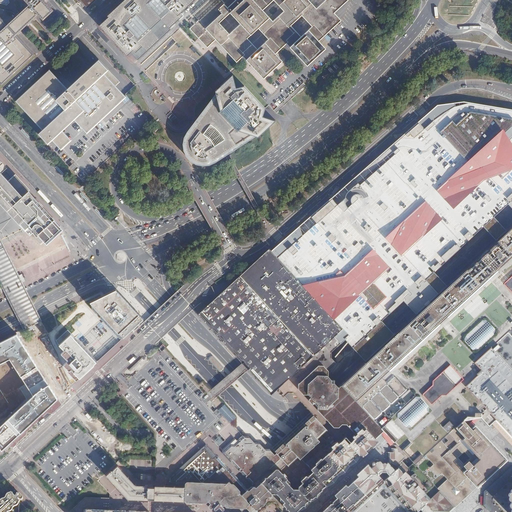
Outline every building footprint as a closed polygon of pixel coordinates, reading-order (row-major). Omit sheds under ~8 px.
[(0,31),(12,20),(22,30),(38,15),(43,20),(53,11),(42,0),(24,0),(27,3),(28,3),(29,4),(19,13),(16,16),(13,13),(13,14),(12,15),(10,17),(4,11),(5,10),(0,8),(0,31)] [(0,0),(0,8),(5,10),(4,11),(10,17),(12,15),(13,14),(13,13),(16,16),(19,13),(16,10),(18,9),(20,7),(15,1),(14,1),(14,0),(0,0)] [(124,0),(98,24),(107,33),(116,43),(135,63),(175,25),(172,21),(194,0),(124,0)] [(243,53),(248,58),(246,59),(263,78),(282,61),(275,53),(288,42),(307,62),(323,48),(316,40),(338,20),(331,12),(343,0),(208,0),(178,28),(220,73),(243,53)] [(0,82),(2,85),(35,54),(17,35),(22,30),(12,20),(0,31),(0,82)] [(91,108),(103,121),(128,97),(126,95),(124,96),(116,88),(117,87),(116,87),(114,86),(113,85),(116,82),(108,74),(106,76),(104,74),(104,73),(103,73),(107,69),(99,61),(99,60),(99,59),(98,60),(98,61),(95,64),(94,63),(93,64),(94,65),(86,73),(85,72),(84,73),(85,74),(76,82),(76,81),(75,82),(75,83),(73,85),(67,79),(66,79),(63,75),(60,78),(63,82),(62,84),(58,80),(59,80),(58,79),(57,79),(50,71),(50,70),(49,70),(49,71),(41,79),(40,78),(40,79),(33,86),(33,85),(32,86),(27,92),(26,91),(25,92),(26,93),(18,100),(17,100),(16,101),(17,101),(18,101),(25,109),(25,110),(26,110),(34,119),(33,119),(34,120),(35,119),(43,128),(42,129),(39,133),(48,143),(53,139),(57,144),(53,148),(59,154),(63,150),(72,142),(64,133),(77,121),(91,108)] [(116,82),(113,85),(114,86),(119,81),(108,70),(109,69),(108,68),(107,69),(103,73),(104,73),(104,74),(106,76),(108,74),(116,82)] [(227,154),(230,152),(255,136),(258,137),(276,120),(274,120),(272,119),(263,116),(265,108),(269,105),(258,94),(255,97),(244,86),(236,88),(232,74),(215,91),(216,93),(196,120),(191,125),(188,129),(186,132),(184,136),(183,139),(183,143),(183,146),(184,150),(186,153),(188,156),(190,159),(193,161),(196,163),(200,164),(204,164),(207,164),(211,164),(214,162),(217,160),(222,157),(227,154)] [(72,142),(63,150),(59,154),(84,181),(150,119),(149,119),(150,118),(152,116),(150,114),(163,102),(153,92),(156,89),(147,79),(146,80),(141,75),(136,79),(138,82),(127,92),(125,94),(126,95),(128,97),(103,121),(91,108),(77,121),(64,133),(72,142)] [(439,118),(456,106),(472,102),(467,101),(437,105),(420,120),(427,128),(439,118)] [(511,201),(511,109),(472,102),(456,106),(439,118),(427,128),(420,120),(410,128),(338,191),(299,224),(307,232),(279,259),(339,324),(344,320),(361,339),(384,317),(405,298),(433,273),(485,226),(496,216),(510,204),(511,201)] [(53,139),(48,143),(53,148),(57,144),(53,139)] [(7,209),(24,228),(26,230),(28,233),(31,230),(29,227),(32,225),(37,231),(36,231),(45,240),(54,232),(59,227),(60,228),(61,228),(59,226),(60,225),(52,216),(51,217),(45,211),(47,210),(46,209),(45,211),(39,205),(41,203),(40,203),(39,204),(33,198),(35,197),(28,190),(26,192),(21,186),(22,185),(18,181),(17,182),(5,169),(6,167),(0,160),(0,157),(1,157),(0,155),(0,265),(10,260),(2,243),(0,240),(4,238),(0,232),(0,199),(2,201),(1,202),(7,209)] [(0,232),(4,238),(6,240),(26,230),(24,228),(7,209),(1,202),(2,201),(0,199),(0,232)] [(485,226),(497,239),(508,228),(496,216),(485,226)] [(299,224),(270,249),(279,259),(307,232),(299,224)] [(372,354),(368,358),(367,359),(350,375),(343,381),(340,383),(318,404),(318,409),(321,412),(334,427),(339,427),(342,424),(347,424),(355,433),(356,434),(357,434),(363,429),(364,430),(366,429),(375,439),(384,431),(390,437),(399,446),(415,464),(428,451),(466,416),(467,415),(475,407),(477,409),(480,409),(480,413),(484,413),(484,412),(485,409),(484,409),(486,408),(490,412),(494,409),(496,412),(498,414),(503,415),(502,418),(511,428),(511,224),(508,228),(497,239),(446,287),(418,312),(397,331),(384,343),(372,354)] [(339,324),(279,259),(270,249),(267,251),(200,313),(203,310),(209,316),(206,319),(212,326),(226,342),(245,362),(248,365),(250,367),(273,392),(276,390),(282,384),(297,370),(314,355),(317,359),(322,355),(318,351),(320,349),(327,356),(333,350),(336,347),(330,340),(331,339),(339,331),(338,330),(337,325),(339,325),(339,324)] [(0,276),(15,269),(10,260),(0,265),(0,276)] [(15,269),(0,276),(0,277),(0,278),(2,283),(1,283),(2,284),(3,285),(4,287),(7,290),(25,280),(22,273),(18,275),(17,274),(17,273),(15,270),(15,269)] [(405,298),(418,312),(446,287),(433,273),(405,298)] [(144,319),(116,290),(105,295),(102,296),(90,302),(99,311),(105,318),(114,328),(123,337),(144,319)] [(203,310),(200,313),(206,319),(209,316),(203,310)] [(360,340),(361,341),(355,346),(367,359),(368,358),(372,354),(384,343),(397,331),(384,317),(361,339),(360,340)] [(346,340),(350,340),(355,346),(361,341),(360,340),(361,339),(344,320),(339,324),(339,325),(337,325),(338,330),(339,331),(331,339),(330,340),(336,347),(338,346),(345,339),(346,340)] [(73,374),(75,378),(76,380),(97,362),(74,337),(70,333),(68,330),(57,340),(56,341),(59,346),(60,345),(64,350),(62,352),(73,374)] [(25,382),(42,374),(18,335),(0,343),(0,365),(2,364),(11,359),(12,361),(25,382)] [(151,430),(154,433),(153,438),(153,453),(126,453),(104,473),(105,474),(102,476),(100,478),(98,481),(108,491),(115,485),(107,475),(112,470),(113,470),(119,465),(131,478),(138,486),(146,486),(155,487),(168,487),(168,477),(169,476),(171,478),(172,476),(171,475),(175,471),(201,448),(206,443),(219,458),(224,453),(243,436),(241,434),(236,428),(237,417),(230,410),(219,397),(217,396),(212,390),(203,380),(199,383),(163,344),(121,382),(119,385),(113,390),(117,393),(119,396),(151,430)] [(223,368),(212,356),(211,357),(208,359),(219,371),(222,369),(223,368)] [(298,388),(303,394),(308,394),(328,376),(328,370),(324,365),(318,365),(304,378),(298,383),(298,388)] [(282,384),(290,392),(288,393),(294,393),(311,412),(316,417),(321,412),(318,409),(318,404),(308,394),(303,394),(298,388),(298,383),(304,378),(297,370),(282,384)] [(308,394),(318,404),(340,383),(328,370),(328,376),(308,394)] [(25,382),(29,388),(33,395),(37,391),(48,384),(42,374),(25,382)] [(48,384),(37,391),(33,395),(5,420),(18,434),(43,411),(57,398),(48,384)] [(290,392),(282,384),(276,390),(283,398),(288,393),(290,392)] [(489,419),(496,412),(494,409),(490,412),(486,408),(484,409),(485,409),(484,412),(484,413),(480,413),(480,409),(477,409),(475,407),(467,415),(476,417),(483,419),(486,422),(489,419)] [(288,465),(299,456),(301,458),(303,457),(320,442),(317,439),(321,435),(327,430),(328,431),(316,417),(311,412),(299,423),(295,426),(286,435),(279,441),(278,441),(276,444),(275,444),(272,447),(277,453),(276,453),(284,461),(286,463),(286,464),(287,464),(288,465)] [(511,428),(502,418),(503,415),(498,414),(496,412),(489,419),(511,443),(511,428)] [(475,430),(474,428),(476,426),(468,417),(466,416),(428,451),(437,461),(434,464),(441,471),(445,468),(451,475),(441,485),(443,487),(458,503),(460,501),(459,499),(461,498),(462,499),(467,494),(466,493),(468,491),(469,492),(474,488),(472,487),(473,486),(472,484),(474,483),(470,478),(479,470),(480,469),(482,471),(488,465),(487,463),(489,461),(491,463),(494,460),(489,455),(494,450),(491,447),(490,448),(488,447),(489,445),(484,440),(483,441),(481,439),(483,438),(480,435),(478,437),(473,432),(475,430)] [(0,442),(4,446),(18,434),(5,420),(0,424),(0,442)] [(495,463),(503,456),(476,426),(474,428),(475,430),(473,432),(478,437),(480,435),(483,438),(481,439),(483,441),(484,440),(489,445),(488,447),(490,448),(491,447),(494,450),(489,455),(494,460),(491,463),(489,461),(487,463),(488,465),(482,471),(480,469),(479,470),(470,478),(474,483),(487,471),(495,463)] [(350,442),(346,437),(344,438),(341,440),(339,443),(337,441),(331,446),(333,448),(322,458),(316,463),(311,468),(314,472),(312,475),(311,473),(308,476),(305,476),(304,477),(301,477),(301,480),(303,482),(299,486),(298,488),(293,483),(291,480),(287,476),(287,474),(285,474),(281,469),(278,469),(270,476),(268,476),(268,478),(265,480),(277,493),(279,495),(281,498),(284,501),(284,502),(283,503),(286,507),(286,509),(288,509),(290,511),(295,511),(299,509),(304,505),(326,484),(324,482),(341,467),(342,469),(354,459),(356,456),(359,454),(361,456),(362,458),(364,456),(368,453),(373,448),(377,444),(379,443),(377,441),(375,439),(366,429),(364,430),(363,429),(357,434),(356,434),(355,436),(354,434),(353,436),(354,438),(350,442)] [(316,463),(322,458),(333,448),(331,446),(324,438),(321,435),(317,439),(320,442),(303,457),(301,458),(311,468),(316,463)] [(282,463),(284,461),(276,453),(274,455),(270,450),(266,450),(260,444),(255,444),(249,437),(244,437),(243,436),(224,453),(219,458),(206,443),(201,448),(175,471),(171,475),(172,476),(171,478),(169,476),(168,477),(168,487),(155,487),(146,486),(138,486),(131,478),(119,465),(113,470),(112,470),(107,475),(115,485),(117,485),(121,490),(121,491),(122,493),(124,493),(128,497),(128,499),(128,500),(129,500),(131,498),(137,499),(138,500),(139,500),(140,499),(147,499),(148,500),(155,501),(168,501),(183,502),(184,502),(186,502),(204,502),(213,511),(290,511),(288,509),(286,509),(286,507),(283,503),(284,502),(284,501),(281,498),(294,487),(295,488),(298,488),(293,483),(291,480),(287,476),(287,474),(285,474),(281,469),(285,466),(282,463)] [(387,485),(394,492),(396,495),(397,496),(402,501),(411,511),(432,511),(433,511),(449,511),(455,507),(454,506),(440,491),(431,499),(425,493),(424,494),(419,489),(416,486),(417,486),(417,485),(417,484),(418,483),(417,482),(417,481),(416,481),(416,480),(415,480),(414,480),(414,481),(413,481),(413,482),(411,483),(410,482),(408,479),(409,478),(404,473),(405,472),(400,466),(404,463),(402,461),(405,458),(397,448),(393,448),(393,452),(390,452),(389,456),(388,457),(389,458),(389,463),(388,463),(385,463),(382,462),(381,472),(381,473),(379,475),(381,477),(381,483),(384,484),(387,484),(387,485)] [(286,464),(286,463),(284,461),(282,463),(285,466),(281,469),(285,474),(287,474),(287,476),(291,480),(293,483),(298,488),(299,486),(303,482),(301,480),(301,477),(304,477),(305,476),(308,476),(311,473),(312,475),(314,472),(311,468),(301,458),(299,456),(288,465),(287,464),(286,464)] [(479,511),(481,511),(483,511),(484,511),(490,511),(484,504),(484,492),(510,467),(511,467),(511,466),(511,465),(503,456),(495,463),(487,471),(474,483),(472,484),(473,486),(472,487),(474,488),(469,492),(468,491),(466,493),(467,494),(462,499),(461,498),(459,499),(460,501),(458,503),(454,506),(455,507),(449,511),(433,511),(432,511),(479,511)] [(337,496),(338,497),(351,511),(353,508),(356,506),(367,496),(378,485),(381,483),(381,477),(379,475),(381,473),(380,472),(375,466),(374,466),(373,466),(372,468),(371,467),(369,465),(358,475),(359,477),(354,482),(349,487),(347,485),(336,495),(337,496)] [(511,466),(511,467),(510,467),(484,492),(484,504),(490,511),(502,511),(504,511),(495,502),(495,496),(509,483),(511,482),(511,466)] [(495,502),(504,511),(511,511),(510,510),(509,509),(509,508),(509,507),(510,506),(510,505),(510,504),(509,504),(509,503),(508,502),(508,501),(508,500),(509,500),(509,499),(508,499),(508,498),(507,498),(507,497),(508,497),(508,496),(509,496),(510,495),(510,494),(510,493),(510,492),(511,492),(511,491),(511,466),(511,467),(511,466),(511,482),(509,483),(495,496),(495,502)] [(316,511),(334,496),(337,496),(338,497),(341,495),(343,493),(342,491),(342,489),(350,481),(352,481),(353,481),(342,469),(341,467),(324,482),(326,484),(304,505),(299,509),(295,511),(316,511)] [(121,491),(115,485),(108,491),(110,493),(110,497),(85,497),(73,509),(76,511),(88,511),(92,509),(94,509),(141,511),(159,511),(167,511),(175,511),(213,511),(204,502),(186,502),(184,502),(183,502),(168,501),(155,501),(148,500),(139,500),(138,500),(129,500),(128,500),(128,499),(126,497),(122,493),(121,491)] [(16,507),(19,505),(19,502),(20,502),(21,500),(22,500),(23,500),(24,499),(24,498),(24,497),(23,497),(21,494),(20,494),(20,493),(19,493),(18,494),(17,495),(17,496),(16,497),(12,493),(11,493),(9,494),(7,496),(7,498),(5,499),(3,499),(1,501),(0,503),(0,511),(11,511),(12,511),(13,508),(14,507),(16,507)] [(322,511),(325,510),(327,508),(338,497),(337,496),(334,496),(316,511),(322,511)] [(382,511),(367,496),(356,506),(353,508),(351,511),(382,511)] [(351,511),(338,497),(327,508),(325,510),(322,511),(351,511)]
